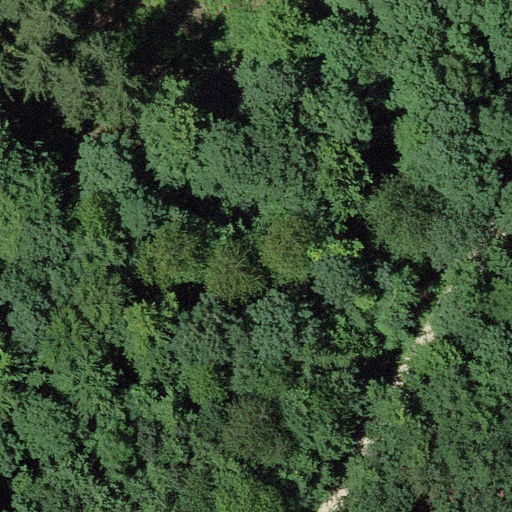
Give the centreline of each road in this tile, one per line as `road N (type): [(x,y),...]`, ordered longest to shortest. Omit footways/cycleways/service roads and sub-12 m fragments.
road 1 (track): [(301,0),(203,97),(0,201)]
road 2 (track): [(330,511),(392,385),(511,194)]
